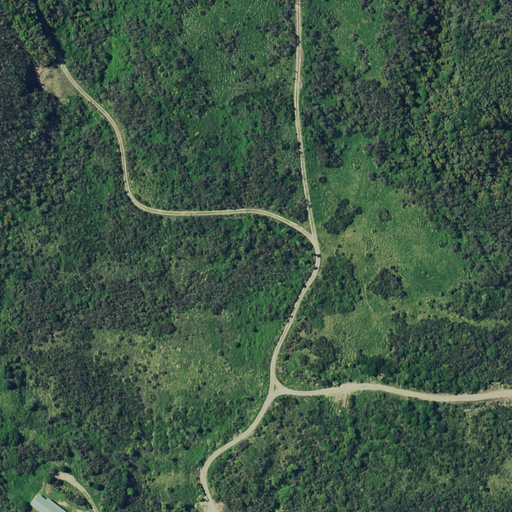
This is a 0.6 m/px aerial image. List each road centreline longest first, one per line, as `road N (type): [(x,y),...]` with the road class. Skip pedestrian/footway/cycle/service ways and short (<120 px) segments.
road 1 (track): [(31,0),(66,67),(112,118),(123,176),(140,203),(260,207),(315,243),(314,267),(273,350),(280,382),(383,383),(444,394),(511,388)]
road 2 (track): [(310,236),(334,193),(306,121),(301,35),(319,0)]
road 3 (track): [(275,377),(250,425),(203,463),(213,511)]
